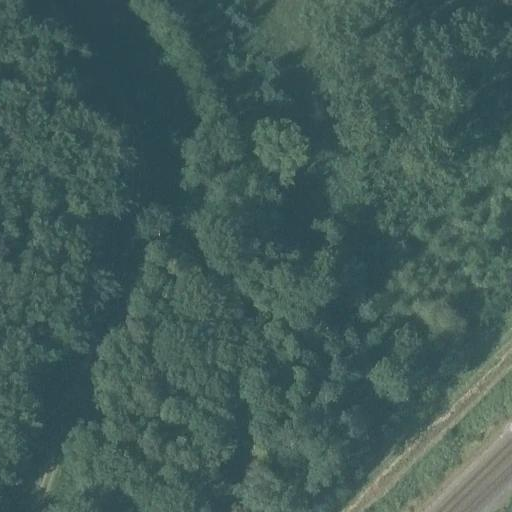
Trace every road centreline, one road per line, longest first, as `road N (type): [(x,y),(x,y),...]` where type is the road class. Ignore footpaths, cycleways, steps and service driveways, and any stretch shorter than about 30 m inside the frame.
road 1 (track): [(33,0),(134,133),(144,167),(139,241),(41,511)]
road 2 (track): [(334,511),(511,338)]
road 3 (track): [(380,511),(511,384)]
